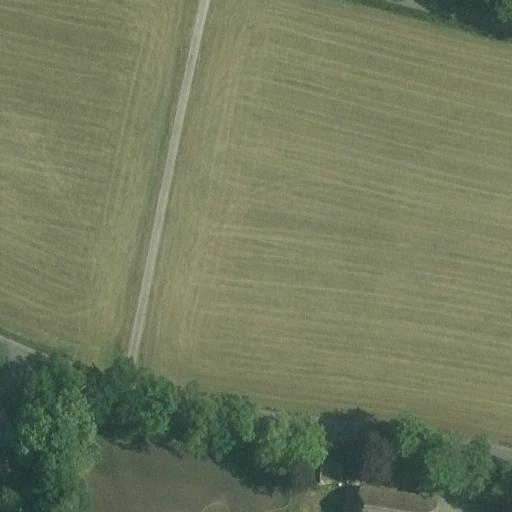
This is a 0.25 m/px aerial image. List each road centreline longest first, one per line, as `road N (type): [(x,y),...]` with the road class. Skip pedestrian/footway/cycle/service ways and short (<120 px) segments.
road 1 (unclassified): [(0,342),(70,367),(247,406),(332,414),(511,451)]
road 2 (unknown): [(130,380),(209,0)]
